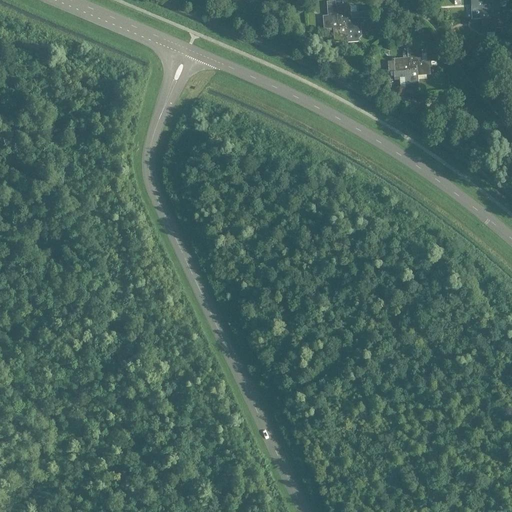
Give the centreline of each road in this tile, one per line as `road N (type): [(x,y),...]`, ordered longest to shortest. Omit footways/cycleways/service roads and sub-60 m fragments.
road 1 (unclassified): [(301,511),(148,189),(145,149),(188,50)]
road 2 (tertiary): [(511,240),(388,148),(297,96),(188,50)]
road 3 (tertiary): [(188,50),(67,0)]
